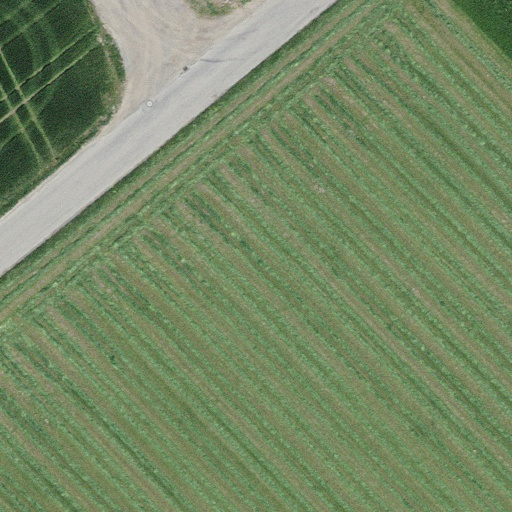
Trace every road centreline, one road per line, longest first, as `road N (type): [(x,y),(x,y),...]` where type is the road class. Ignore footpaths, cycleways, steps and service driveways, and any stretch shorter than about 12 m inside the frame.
road 1 (unclassified): [(309,0),(0,255)]
road 2 (track): [(160,124),(104,0)]
